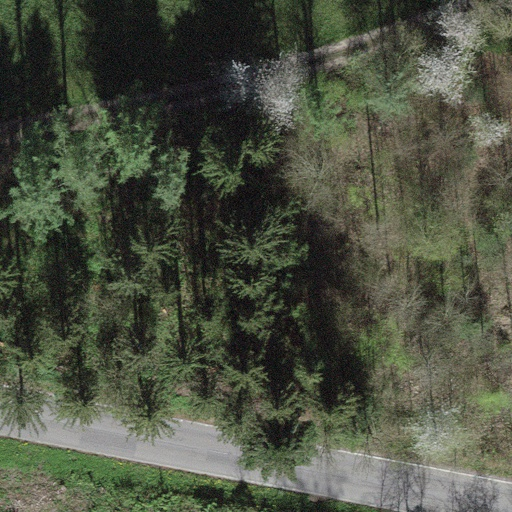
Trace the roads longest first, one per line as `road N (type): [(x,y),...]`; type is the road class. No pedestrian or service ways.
road 1 (tertiary): [(0,411),(511,511)]
road 2 (track): [(0,80),(454,14),(493,0)]
